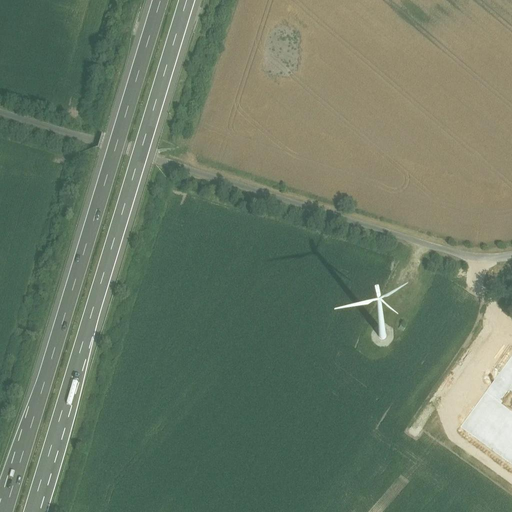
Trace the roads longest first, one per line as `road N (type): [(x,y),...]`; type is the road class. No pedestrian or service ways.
road 1 (motorway): [(32,511),(189,0)]
road 2 (motorway): [(162,0),(6,511)]
road 3 (unclassified): [(0,109),(409,233),(485,251),(511,247)]
